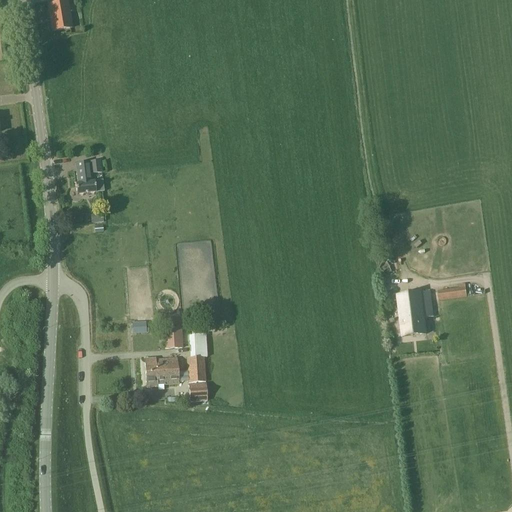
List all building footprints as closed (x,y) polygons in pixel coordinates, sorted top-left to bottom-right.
[(72,28),(68,2),(48,5),(52,32),(72,28)] [(76,195),(95,193),(94,182),(92,182),(91,174),(101,173),(100,162),(90,163),(76,164),(78,184),(75,184),(76,195)] [(467,298),(466,288),(465,284),(458,285),(458,289),(438,292),(439,302),(467,298)] [(397,297),(402,338),(426,335),(424,319),(434,317),(431,292),(397,297)] [(163,320),(165,350),(183,349),(181,319),(163,320)] [(146,322),(132,323),(132,334),(147,333),(146,322)] [(206,383),(205,371),(204,358),(187,359),(188,384),(206,383)] [(145,374),(178,372),(177,359),(156,360),(156,359),(144,360),(145,374)] [(178,372),(145,374),(146,388),(158,388),(157,386),(179,385),(178,372)] [(207,402),(206,384),(188,386),(190,403),(207,402)]
